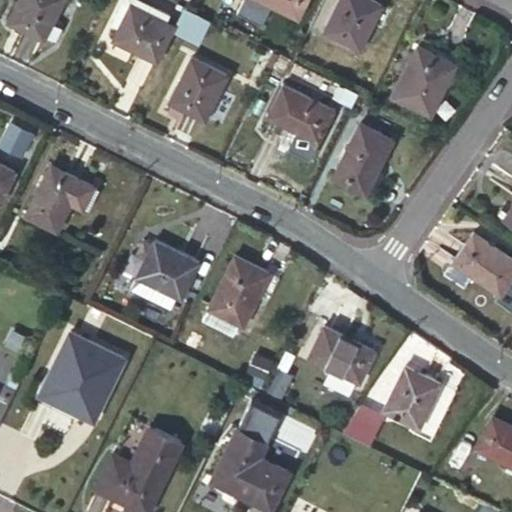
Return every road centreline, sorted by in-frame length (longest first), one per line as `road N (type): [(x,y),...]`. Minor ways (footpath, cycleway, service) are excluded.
road 1 (residential): [(0,78),(289,223),(372,277)]
road 2 (residential): [(511,82),(372,277)]
road 3 (residential): [(372,277),(511,374)]
